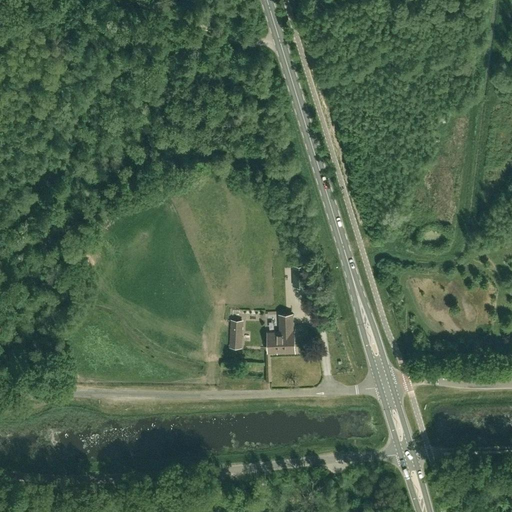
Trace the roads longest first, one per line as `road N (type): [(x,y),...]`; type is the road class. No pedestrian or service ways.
road 1 (unclassified): [(407,456),(103,480),(0,475)]
road 2 (primary): [(385,387),(268,0)]
road 3 (unclassified): [(0,399),(385,387)]
road 4 (track): [(136,0),(255,43),(294,34)]
road 5 (unclassified): [(385,387),(417,379),(511,386)]
